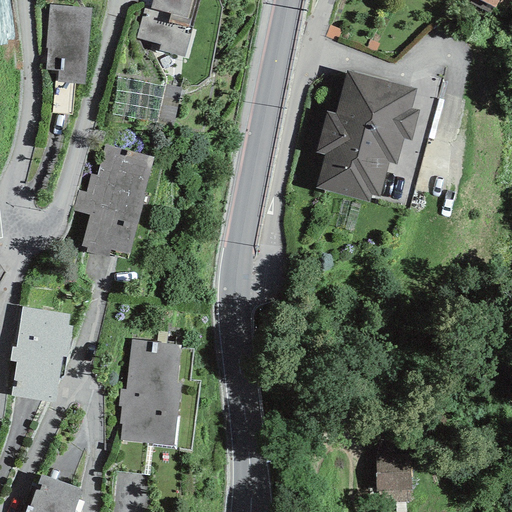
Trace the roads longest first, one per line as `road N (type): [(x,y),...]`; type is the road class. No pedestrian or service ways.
road 1 (residential): [(27,0),(32,100),(14,195),(19,216),(36,223),(53,214),(69,183),(121,0)]
road 2 (residential): [(233,288),(258,281),(269,268),(298,88),(327,0)]
road 3 (secondary): [(233,288),(287,0)]
road 4 (secondary): [(249,511),(233,288)]
road 5 (track): [(304,511),(321,444),(340,436),(354,440),(359,511)]
